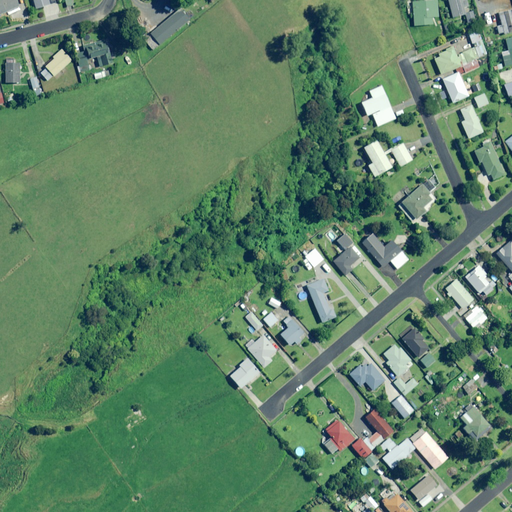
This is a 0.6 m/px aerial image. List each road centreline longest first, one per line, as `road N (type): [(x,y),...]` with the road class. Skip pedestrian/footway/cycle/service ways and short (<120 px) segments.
road 1 (residential): [(263,412),(412,283)]
road 2 (residential): [(403,59),(476,227)]
road 3 (residential): [(412,283),(511,403)]
